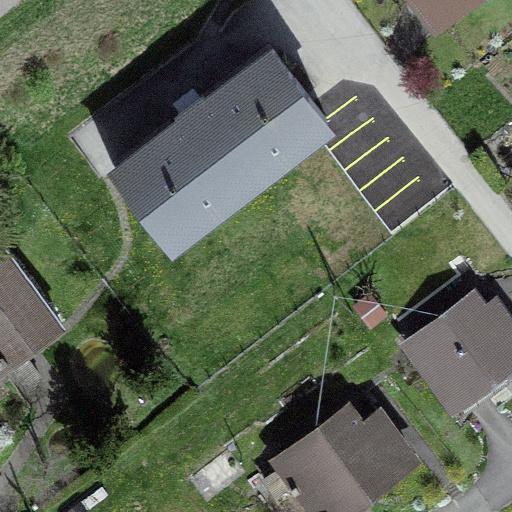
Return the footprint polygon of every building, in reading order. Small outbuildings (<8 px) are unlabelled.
[(414,0),(425,13),(442,0),(414,0)] [(100,170),(162,255),(323,137),(261,52),(100,170)] [(0,373),(65,324),(0,238),(0,373)] [(412,350),(466,415),(511,376),(511,307),(491,283),(412,350)] [(275,467),(311,511),(360,511),(426,459),(370,390),(275,467)]
